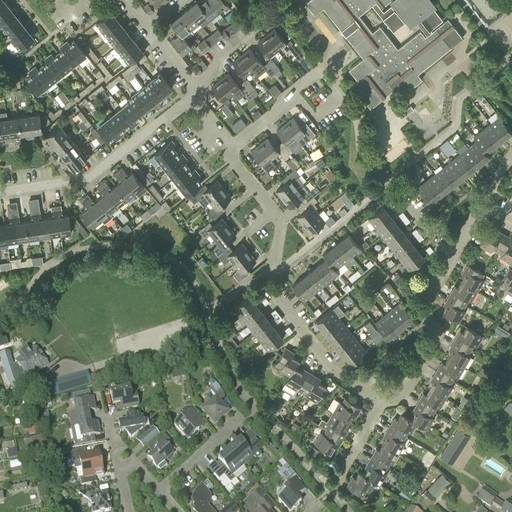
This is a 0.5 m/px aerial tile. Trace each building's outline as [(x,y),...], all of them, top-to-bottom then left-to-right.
[(208,0),(204,0),(199,4),(199,5),(207,15),(213,23),(222,16),(218,12),(218,11),(208,0)] [(229,7),(227,5),(223,0),(208,0),(218,11),(223,8),(225,10),(229,7)] [(307,0),(305,3),(314,15),(323,7),(341,30),(342,29),(359,16),(372,5),(376,2),(378,0),(307,0)] [(359,16),(342,29),(346,35),(345,35),(363,58),(348,69),(357,80),(352,85),(370,108),(387,94),(393,90),(397,95),(408,86),(410,89),(422,79),(417,74),(462,38),(447,19),(436,28),(432,31),(430,30),(442,20),(433,9),(431,10),(430,9),(434,6),(429,0),(378,0),(382,6),(389,1),(410,28),(416,22),(426,35),(425,37),(420,31),(397,49),(379,26),(372,32),(359,16)] [(199,5),(199,4),(196,1),(188,8),(199,22),(207,15),(199,5)] [(376,2),(372,5),(384,21),(393,32),(404,23),(391,5),(383,11),(376,2)] [(150,15),(154,11),(148,3),(144,6),(150,15)] [(7,6),(0,11),(0,24),(16,11),(14,7),(11,10),(7,6)] [(199,22),(188,8),(179,15),(190,29),(199,22)] [(16,11),(0,24),(0,25),(6,33),(20,22),(16,17),(19,15),(16,11)] [(117,14),(114,16),(110,12),(96,23),(103,31),(120,18),(117,14)] [(190,29),(179,15),(171,22),(179,33),(181,35),(182,35),(190,29)] [(120,18),(103,31),(109,39),(123,28),(120,23),(123,21),(120,18)] [(228,25),(235,33),(244,26),(237,18),(228,25)] [(20,22),(6,33),(12,41),(29,27),(26,23),(23,26),(20,22)] [(29,27),(12,41),(19,49),(33,38),(29,33),(32,31),(29,27)] [(123,28),(109,39),(115,47),(132,33),(130,30),(127,32),(123,28)] [(220,32),(220,31),(218,28),(214,31),(220,40),(224,37),(223,37),(224,36),(220,32)] [(223,29),(220,31),(220,32),(224,36),(223,37),(224,37),(226,40),(230,37),(223,29)] [(266,36),(278,50),(282,46),(286,51),(289,49),(295,56),(300,53),(292,43),(288,46),(275,29),(266,36)] [(132,33),(115,47),(122,55),(136,44),(132,39),(135,37),(132,33)] [(181,35),(179,33),(171,40),(182,53),(191,46),(182,35),(181,35)] [(82,45),(86,42),(80,36),(77,38),(82,45)] [(278,50),(266,36),(257,43),(269,57),(278,50)] [(204,39),(201,42),(207,50),(211,47),(204,39)] [(67,41),(64,44),(77,61),(86,55),(74,40),(70,44),(67,41)] [(207,50),(201,42),(197,45),(204,53),(207,50)] [(62,50),(58,53),(69,67),(77,61),(64,44),(60,47),(62,50)] [(139,48),(136,44),(122,55),(128,63),(145,50),(142,46),(139,48)] [(90,55),(93,52),(88,45),(84,48),(90,55)] [(250,49),(241,56),(253,70),(261,63),(250,49)] [(98,59),(93,52),(90,55),(95,61),(98,59)] [(51,54),(48,57),(61,74),(69,67),(58,53),(54,57),(51,54)] [(140,63),(147,58),(144,54),(138,60),(140,63)] [(253,70),(241,56),(232,63),(244,77),(253,70)] [(46,63),(42,66),(53,80),(61,74),(48,57),(44,60),(46,63)] [(271,59),(267,63),(275,73),(279,69),(271,59)] [(102,70),(106,68),(100,61),(97,64),(102,70)] [(128,67),(131,71),(138,65),(135,62),(128,67)] [(275,73),(267,63),(262,66),(270,76),(275,73)] [(199,75),(202,72),(196,64),(192,67),(199,75)] [(35,67),(32,69),(45,87),(53,80),(42,66),(38,69),(35,67)] [(300,77),(308,71),(304,66),(296,72),(300,77)] [(131,71),(128,67),(121,73),(124,76),(131,71)] [(111,74),(106,68),(102,70),(108,77),(111,74)] [(28,72),(30,75),(26,79),(37,93),(45,87),(32,69),(28,72)] [(160,74),(152,81),(165,98),(169,95),(167,92),(171,88),(160,74)] [(220,81),(231,95),(240,88),(228,74),(220,81)] [(98,84),(104,78),(102,75),(95,80),(98,84)] [(112,80),(115,83),(122,78),(119,75),(112,80)] [(246,79),(242,83),(254,97),(250,92),(254,89),(246,79)] [(10,88),(21,87),(20,80),(9,82),(10,88)] [(115,83),(112,80),(105,85),(108,89),(115,83)] [(165,98),(152,81),(144,87),(155,101),(159,98),(162,101),(165,98)] [(231,95),(220,81),(211,87),(223,102),(231,95)] [(92,83),(85,88),(88,91),(95,86),(92,83)] [(254,97),(242,83),(246,87),(241,91),(249,101),(254,97)] [(269,88),(275,95),(281,91),(275,83),(269,88)] [(101,85),(94,90),(97,94),(104,88),(101,85)] [(63,104),(70,98),(60,87),(53,93),(63,104)] [(155,101),(144,87),(136,93),(149,110),(153,107),(151,104),(155,101)] [(88,91),(85,88),(79,93),(81,97),(88,91)] [(97,94),(94,90),(88,96),(90,99),(97,94)] [(149,110),(136,93),(128,100),(129,102),(139,113),(143,110),(146,113),(149,110)] [(70,100),(72,104),(79,99),(76,95),(70,100)] [(85,98),(78,103),(81,107),(88,101),(85,98)] [(72,104),(70,100),(63,106),(65,109),(72,104)] [(139,113),(129,102),(121,108),(135,125),(139,122),(136,119),(141,115),(139,113)] [(229,117),(233,113),(225,104),(221,107),(229,117)] [(405,117),(414,110),(410,106),(402,113),(405,117)] [(53,113),(56,117),(63,111),(60,108),(53,113)] [(135,125),(121,108),(113,114),(125,128),(129,125),(131,128),(135,125)] [(51,111),(47,113),(52,120),(56,117),(51,111)] [(82,121),(86,118),(80,111),(77,114),(82,121)] [(37,136),(36,132),(42,131),(39,114),(28,115),(32,137),(37,136)] [(113,114),(105,121),(119,138),(123,135),(120,132),(125,128),(113,114)] [(32,137),(28,115),(18,117),(20,135),(26,134),(27,138),(32,137)] [(511,133),(499,116),(490,123),(504,141),(511,134),(511,133)] [(20,135),(18,117),(7,118),(10,140),(15,140),(15,136),(20,135)] [(293,117),(285,124),(297,139),(301,145),(317,132),(314,128),(311,130),(307,125),(303,129),(293,117)] [(10,140),(7,118),(0,119),(0,137),(5,137),(5,141),(10,140)] [(86,118),(82,121),(87,127),(91,124),(86,118)] [(119,138),(105,121),(97,127),(108,141),(113,138),(115,141),(119,138)] [(59,124),(57,126),(54,122),(45,130),(48,133),(45,136),(49,140),(46,143),(49,147),(66,133),(59,124)] [(235,123),(231,127),(236,133),(241,130),(235,123)] [(490,123),(482,130),(496,147),(504,141),(490,123)] [(297,139),(285,124),(276,131),(286,143),(281,146),(288,155),(289,154),(292,157),(295,154),(289,146),(297,139)] [(96,137),(99,135),(94,128),(90,131),(96,137)] [(496,147),(482,130),(473,137),(476,141),(487,154),(496,147)] [(73,142),(66,133),(49,147),(52,151),(55,148),(59,153),(73,142)] [(451,143),(459,137),(455,133),(447,139),(450,143),(451,143)] [(99,135),(96,137),(101,144),(104,141),(99,135)] [(288,155),(281,146),(277,150),(267,138),(261,143),(273,158),(280,153),(284,159),(288,155)] [(446,155),(455,148),(451,143),(450,143),(447,139),(442,144),(439,146),(446,155)] [(171,141),(168,143),(154,154),(161,163),(175,151),(171,147),(174,144),(171,141)] [(487,154),(476,141),(468,147),(481,165),(490,158),(487,154)] [(73,142),(59,153),(63,157),(59,160),(62,164),(80,150),(73,142)] [(273,158),(261,143),(251,151),(260,163),(256,167),(263,176),(276,165),(271,160),(273,158)] [(481,165),(468,147),(459,154),(473,171),(481,165)] [(80,150),(62,164),(66,168),(69,165),(73,170),(87,159),(80,150)] [(175,151),(161,163),(167,171),(184,157),(181,153),(178,155),(175,151)] [(459,154),(451,161),(464,178),(473,171),(459,154)] [(184,157),(167,171),(174,179),(188,167),(184,163),(187,161),(184,157)] [(321,170),(322,169),(327,165),(321,158),(314,161),(321,170)] [(464,178),(451,161),(442,167),(456,185),(464,178)] [(415,168),(419,173),(422,170),(417,164),(414,166),(415,168)] [(147,190),(132,172),(128,175),(121,167),(117,171),(135,193),(135,192),(138,196),(147,190)] [(188,167),(174,179),(180,187),(197,173),(194,169),(191,171),(188,167)] [(456,185),(442,167),(434,174),(448,191),(456,185)] [(141,178),(145,175),(139,168),(136,171),(141,178)] [(415,168),(409,172),(413,177),(419,173),(415,168)] [(284,178),(287,182),(276,192),(282,200),(303,184),(297,177),(300,175),(295,169),(284,178)] [(135,193),(117,171),(113,174),(120,182),(115,185),(126,199),(129,203),(138,196),(135,192),(135,193)] [(200,176),(197,173),(180,187),(186,195),(201,184),(197,179),(200,176)] [(448,191),(434,174),(425,181),(439,198),(448,191)] [(150,182),(145,175),(141,178),(147,185),(150,182)] [(126,199),(115,185),(111,189),(104,181),(100,184),(118,206),(126,199)] [(202,186),(193,193),(188,197),(194,203),(199,200),(203,206),(209,202),(209,201),(224,189),(217,181),(205,190),(202,186)] [(439,198),(425,181),(417,187),(417,188),(430,205),(439,198)] [(118,206),(100,184),(96,187),(103,195),(98,199),(109,213),(110,213),(118,206)] [(154,194),(157,191),(152,184),(148,187),(154,194)] [(309,192),(303,184),(282,200),(289,208),(304,196),(308,201),(314,196),(310,192),(309,192)] [(209,202),(213,206),(208,212),(213,219),(222,212),(219,208),(231,198),(224,189),(209,201),(209,202)] [(157,191),(154,194),(159,201),(163,198),(157,191)] [(83,197),(83,198),(101,220),(104,224),(113,217),(110,213),(109,213),(98,199),(94,202),(87,194),(83,197)] [(308,201),(311,205),(296,217),(303,226),(318,213),(312,205),(317,201),(314,196),(308,201)] [(101,220),(83,198),(79,201),(86,209),(81,213),(92,227),(101,220)] [(167,210),(170,207),(165,200),(161,203),(167,210)] [(187,204),(184,200),(179,205),(181,208),(187,204)] [(68,215),(62,215),(61,205),(56,206),(60,234),(71,232),(70,228),(76,227),(77,227),(80,224),(74,216),(69,216),(68,215)] [(52,217),(46,218),(49,236),(60,234),(56,206),(51,207),(52,217)] [(374,227),(390,215),(383,206),(367,218),(374,227)] [(31,220),(25,221),(28,239),(39,237),(34,209),(29,210),(31,220)] [(49,236),(46,218),(41,219),(39,209),(34,209),(39,237),(49,236)] [(25,221),(20,222),(18,212),(13,213),(17,241),(28,239),(25,221)] [(10,224),(4,225),(7,242),(17,241),(13,213),(8,213),(10,224)] [(318,213),(303,226),(310,234),(325,222),(318,213)] [(396,224),(390,215),(374,227),(381,236),(396,224)] [(222,218),(206,230),(201,235),(203,238),(210,234),(213,239),(229,227),(222,218)] [(131,229),(127,224),(123,228),(127,233),(131,229)] [(396,224),(381,236),(388,244),(403,232),(396,224)] [(213,239),(217,244),(212,249),(218,256),(224,251),(221,247),(236,236),(229,227),(213,239)] [(497,252),(506,236),(497,230),(495,232),(489,229),(479,245),(490,251),(492,249),(497,252)] [(410,241),(403,232),(388,244),(394,253),(410,241)] [(340,241),(352,256),(360,249),(348,234),(340,241)] [(511,238),(506,236),(497,252),(501,255),(500,257),(511,264),(511,261),(511,238)] [(352,256),(340,241),(331,248),(343,263),(352,256)] [(416,249),(410,241),(394,253),(401,261),(416,249)] [(227,255),(224,251),(218,256),(223,263),(230,260),(233,264),(249,252),(242,243),(227,255)] [(343,263),(331,248),(322,255),(326,258),(335,269),(343,263)] [(423,258),(416,249),(401,261),(408,270),(423,258)] [(233,264),(237,269),(232,275),(238,282),(247,275),(243,270),(256,261),(249,252),(233,264)] [(206,263),(201,257),(196,261),(202,267),(206,263)] [(326,258),(317,265),(329,281),(338,273),(335,269),(326,258)] [(0,262),(0,269),(11,268),(10,263),(10,261),(0,262)] [(464,275),(461,281),(477,291),(483,280),(481,279),(484,274),(482,273),(468,264),(462,274),(464,275)] [(317,265),(309,272),(321,287),(329,281),(317,265)] [(511,270),(509,269),(500,285),(505,288),(503,290),(511,295),(511,270)] [(321,287),(309,272),(300,279),(313,294),(321,287)] [(396,272),(391,276),(394,281),(400,277),(396,272)] [(313,294),(300,279),(292,285),(304,301),(313,294)] [(454,286),(449,295),(465,305),(468,300),(471,302),(477,291),(461,281),(457,287),(454,286)] [(261,300),(265,297),(261,292),(257,296),(261,300)] [(239,317),(255,304),(249,295),(233,308),(238,313),(237,314),(239,317)] [(465,305),(449,295),(443,305),(446,306),(442,313),(459,322),(465,312),(462,310),(465,305)] [(265,297),(261,300),(265,305),(269,302),(265,297)] [(392,309),(405,326),(414,319),(400,302),(392,309)] [(255,304),(239,317),(242,320),(243,320),(247,325),(262,313),(255,304)] [(274,317),(278,314),(275,309),(270,313),(274,317)] [(321,331),(338,318),(331,309),(314,323),(321,331)] [(405,326),(392,309),(383,316),(397,333),(405,326)] [(269,321),(262,313),(247,325),(251,330),(250,331),(253,334),(254,333),(269,321)] [(397,333),(383,316),(374,323),(388,340),(397,333)] [(345,326),(338,318),(321,331),(328,340),(345,326)] [(269,321),(254,333),(253,334),(255,337),(256,337),(260,342),(276,330),(269,321)] [(374,327),(369,322),(364,325),(369,331),(374,327)] [(498,333),(502,327),(497,324),(493,331),(498,333)] [(345,326),(328,340),(335,348),(352,335),(345,326)] [(460,331),(454,340),(470,350),(473,345),(476,347),(483,336),(467,326),(463,333),(460,331)] [(260,342),(261,343),(256,347),(262,355),(283,339),(276,330),(260,342)] [(352,335),(335,348),(341,357),(358,343),(352,335)] [(451,352),(448,358),(464,367),(470,356),(468,355),(470,350),(454,340),(449,350),(451,352)] [(358,343),(341,357),(348,365),(365,352),(358,343)] [(9,353),(0,355),(0,358),(8,384),(18,381),(17,379),(24,374),(29,380),(36,374),(37,375),(42,371),(41,371),(48,365),(34,347),(27,352),(26,349),(19,354),(21,357),(15,362),(16,364),(13,366),(9,353)] [(294,367),(295,368),(299,360),(293,356),(294,353),(285,348),(275,364),(280,367),(279,369),(289,375),(290,375),(294,367)] [(464,367),(448,358),(444,364),(441,363),(436,372),(452,381),(455,376),(458,378),(464,367)] [(290,375),(289,375),(285,383),(295,390),(297,387),(302,390),(311,374),(302,368),(300,371),(295,368),(294,367),(290,375)] [(88,372),(76,376),(56,381),(56,383),(30,390),(33,402),(78,388),(79,389),(80,389),(92,385),(88,372)] [(433,382),(429,389),(445,398),(452,387),(449,386),(452,381),(436,372),(430,381),(433,382)] [(321,380),(311,374),(302,390),(306,393),(305,396),(316,402),(322,392),(325,387),(325,386),(319,382),(321,380)] [(210,391),(215,397),(201,409),(214,423),(228,411),(219,401),(224,397),(218,384),(216,386),(211,379),(206,383),(212,390),(210,391)] [(126,409),(139,406),(136,394),(131,395),(129,388),(110,392),(112,405),(125,403),(126,409)] [(423,393),(418,402),(434,412),(436,407),(439,409),(445,398),(429,389),(426,395),(423,393)] [(463,396),(458,404),(463,407),(468,399),(463,396)] [(70,422),(87,418),(86,412),(95,410),(93,398),(73,402),(75,414),(68,415),(70,422)] [(339,402),(333,412),(348,422),(352,415),(355,417),(360,407),(344,398),(341,403),(339,402)] [(270,410),(277,414),(279,411),(275,408),(276,405),(273,402),(269,408),(269,409),(270,410)] [(415,413),(411,419),(416,423),(427,430),(433,418),(431,417),(434,412),(418,402),(412,412),(415,413)] [(187,440),(199,430),(191,422),(197,417),(190,409),(181,411),(183,417),(174,425),(187,440)] [(333,412),(327,422),(321,418),(318,424),(326,429),(342,439),(347,429),(345,428),(348,422),(333,412)] [(127,422),(123,423),(118,424),(120,433),(125,432),(131,438),(142,428),(139,413),(126,416),(127,422)] [(394,418),(388,427),(405,437),(408,432),(410,434),(416,423),(411,419),(400,413),(396,420),(394,418)] [(88,424),(87,418),(70,422),(74,442),(81,441),(81,439),(100,435),(97,422),(88,424)] [(298,428),(292,424),(289,430),(295,433),(298,428)] [(386,438),(382,444),(398,454),(405,443),(402,442),(405,437),(388,427),(383,436),(386,438)] [(159,436),(152,428),(136,442),(143,450),(159,436)] [(323,434),(320,432),(314,443),(330,453),(334,446),(336,448),(342,439),(326,429),(323,434)] [(459,449),(468,436),(458,430),(450,443),(459,449)] [(232,447),(229,450),(245,468),(255,459),(258,462),(263,457),(255,448),(260,444),(255,439),(255,438),(250,432),(243,438),(245,440),(242,443),(240,441),(236,444),(235,442),(234,442),(233,442),(232,442),(231,442),(231,443),(230,443),(230,444),(230,445),(231,445),(232,447)] [(45,436),(32,438),(35,450),(47,448),(45,436)] [(166,465),(163,461),(172,453),(163,443),(147,457),(156,467),(157,467),(160,471),(166,465)] [(398,454),(382,444),(378,450),(376,449),(370,458),(386,468),(389,463),(392,465),(398,454)] [(9,459),(19,456),(17,449),(7,451),(9,459)] [(97,453),(83,455),(82,449),(70,452),(74,469),(101,464),(101,463),(99,464),(97,453)] [(218,460),(220,462),(216,465),(214,463),(208,469),(213,475),(218,480),(223,476),(231,485),(236,481),(234,478),(245,468),(229,450),(225,453),(224,451),(223,451),(222,451),(221,451),(220,451),(220,452),(220,453),(220,454),(220,455),(221,457),(218,460)] [(364,475),(363,475),(374,482),(380,485),(386,474),(384,473),(386,468),(370,458),(365,467),(367,469),(364,475)] [(48,470),(47,460),(39,462),(41,472),(48,470)] [(101,464),(74,469),(76,469),(78,480),(80,480),(81,486),(96,483),(95,477),(103,475),(101,464)] [(282,475),(290,469),(287,465),(279,472),(282,475)] [(363,475),(364,475),(359,472),(355,478),(352,477),(346,486),(363,496),(366,491),(368,493),(374,482),(363,475)] [(436,498),(450,483),(441,474),(427,490),(436,498)] [(301,496),(306,492),(304,490),(294,479),(284,488),(287,492),(278,500),(288,511),(289,511),(301,502),(299,501),(298,499),(301,496)] [(207,481),(203,485),(202,485),(194,491),(195,492),(193,494),(192,496),(192,498),(192,501),(192,503),(195,507),(193,509),(194,511),(213,511),(208,506),(209,504),(210,502),(211,499),(210,497),(210,494),(208,493),(208,492),(208,491),(213,487),(207,481)] [(416,488),(411,484),(408,489),(413,493),(416,488)] [(107,492),(95,495),(94,488),(80,491),(78,494),(90,501),(90,504),(88,506),(91,508),(91,511),(103,511),(111,511),(109,504),(111,501),(108,499),(107,492)] [(411,493),(403,488),(399,493),(407,499),(411,493)] [(484,489),(477,500),(489,507),(491,504),(494,499),(496,496),(484,489)] [(258,506),(262,511),(260,511),(270,511),(274,507),(266,498),(258,506)] [(511,511),(511,503),(509,501),(505,507),(494,499),(491,504),(502,511),(501,511),(511,511)] [(232,503),(225,510),(221,511),(237,511),(239,511),(232,503)]
